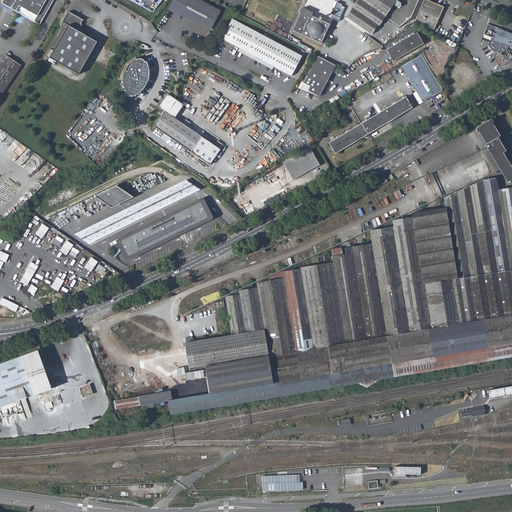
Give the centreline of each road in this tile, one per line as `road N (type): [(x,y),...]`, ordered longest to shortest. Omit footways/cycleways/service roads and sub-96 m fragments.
road 1 (primary): [(511,83),(183,266),(5,333)]
road 2 (residential): [(180,511),(511,487)]
road 3 (unknown): [(162,304),(416,191),(422,183),(411,143)]
road 4 (unknown): [(162,304),(177,352),(159,369),(125,362),(108,342),(107,329),(148,309)]
road 5 (unknown): [(78,311),(99,382),(96,402),(1,430)]
road 6 (residential): [(0,493),(150,511)]
